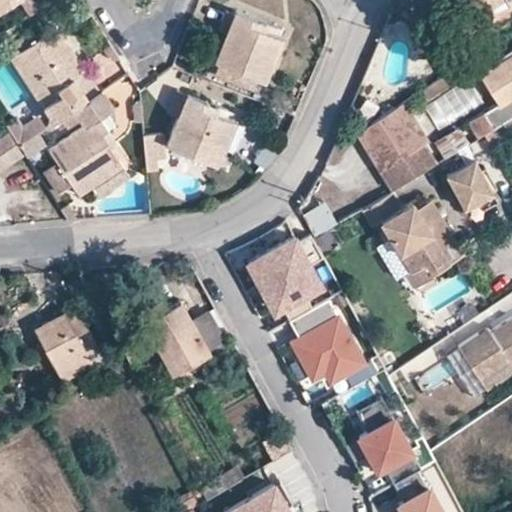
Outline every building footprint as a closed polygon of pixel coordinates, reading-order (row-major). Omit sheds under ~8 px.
[(43,2),(42,0),(19,0),(18,1),(26,13),(43,2)] [(511,0),(457,0),(470,21),(474,23),(477,23),(482,23),(485,21),(488,18),(490,13),(492,10),(498,7),(500,9),(510,3),(511,5),(511,4),(511,0)] [(474,23),(470,21),(479,35),(511,14),(511,4),(511,5),(510,3),(500,9),(498,7),(492,10),(490,13),(488,18),(485,21),(482,23),(477,23),(474,23)] [(212,58),(263,79),(281,35),(262,27),(265,20),(232,6),(230,10),(225,24),(212,58)] [(225,24),(230,10),(222,6),(217,21),(225,24)] [(8,56),(50,120),(72,106),(80,101),(66,81),(73,76),(78,73),(84,69),(55,25),(8,56)] [(511,45),(497,55),(500,60),(511,52),(511,45)] [(467,119),(476,135),(483,130),(505,116),(511,112),(511,52),(500,60),(480,73),(497,100),(467,119)] [(117,102),(135,90),(124,73),(106,86),(117,102)] [(66,81),(80,101),(86,97),(73,76),(66,81)] [(175,110),(183,90),(173,86),(165,107),(175,110)] [(47,147),(77,192),(89,183),(120,163),(106,142),(112,139),(96,114),(109,105),(98,89),(86,97),(80,101),(72,106),(82,124),(47,147)] [(163,141),(215,161),(232,118),(215,111),(218,104),(183,90),(175,110),(163,141)] [(442,157),(404,98),(355,129),(391,187),(442,157)] [(511,128),(505,116),(483,130),(489,143),(511,128)] [(9,131),(16,142),(43,125),(39,118),(22,128),(18,122),(8,129),(9,131)] [(435,140),(444,155),(462,144),(465,142),(456,128),(435,140)] [(159,129),(141,130),(142,155),(152,154),(160,154),(159,129)] [(16,142),(9,131),(0,136),(0,168),(24,154),(16,142)] [(152,154),(142,155),(143,164),(152,164),(152,154)] [(446,169),(464,202),(491,187),(474,154),(446,169)] [(120,163),(89,183),(97,195),(127,175),(120,163)] [(405,268),(414,284),(433,271),(431,268),(448,258),(433,234),(448,225),(430,194),(416,202),(412,195),(400,202),(391,187),(370,200),(379,216),(392,238),(409,266),(405,268)] [(491,187),(464,202),(469,211),(497,196),(491,187)] [(56,205),(64,216),(76,216),(65,199),(56,205)] [(300,213),(313,234),(337,220),(325,199),(300,213)] [(370,221),(379,216),(370,200),(361,205),(370,221)] [(433,234),(448,258),(462,249),(448,225),(433,234)] [(313,234),(311,231),(296,239),(293,234),(246,259),(259,283),(261,282),(263,281),(307,257),(311,264),(325,257),(313,234)] [(409,266),(392,238),(375,248),(391,276),(405,268),(409,266)] [(281,304),(289,318),(312,304),(302,286),(318,277),(311,264),(307,257),(263,281),(277,306),(281,304)] [(277,306),(263,281),(261,282),(275,307),(277,306)] [(289,318),(288,318),(298,335),(291,339),(311,375),(324,368),(330,379),(363,361),(327,296),(312,304),(289,318)] [(230,349),(207,308),(190,316),(179,297),(146,315),(156,334),(159,340),(155,342),(170,369),(208,348),(214,358),(230,349)] [(103,354),(73,299),(61,305),(63,308),(41,320),(54,344),(45,348),(61,377),(103,354)] [(511,360),(511,312),(490,328),(480,334),(477,330),(458,343),(480,376),(503,361),(506,365),(511,360)] [(45,348),(54,344),(41,320),(31,325),(45,348)] [(487,324),(477,330),(480,334),(490,328),(487,324)] [(121,346),(129,361),(140,355),(134,346),(137,345),(134,339),(121,346)] [(509,371),(506,365),(503,361),(480,376),(486,386),(509,371)] [(365,431),(390,418),(378,397),(353,411),(365,431)] [(414,470),(418,468),(390,418),(365,431),(355,437),(374,470),(380,466),(390,483),(414,470)] [(264,445),(272,458),(291,446),(284,434),(264,445)] [(237,465),(199,486),(205,496),(243,474),(237,465)] [(414,470),(390,483),(400,501),(395,503),(400,511),(439,511),(425,487),(424,488),(414,470)] [(299,511),(279,476),(273,480),(291,511),(299,511)] [(223,509),(224,511),(291,511),(273,480),(223,509)] [(162,511),(177,511),(205,496),(199,486),(197,483),(160,506),(162,511)]
